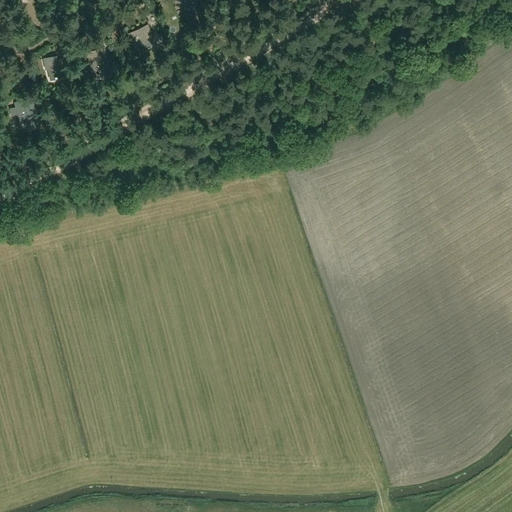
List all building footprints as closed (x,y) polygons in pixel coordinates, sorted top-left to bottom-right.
[(176,0),(180,7),(182,6),(186,16),(191,14),(191,15),(193,14),(192,13),(199,10),(201,13),(202,15),(196,2),(199,1),(198,0),(176,0)] [(143,29),(130,35),(136,49),(141,47),(141,49),(143,48),(142,46),(149,43),(153,53),(159,50),(148,26),(143,28),(143,29)] [(106,54),(104,47),(87,52),(92,74),(97,73),(97,74),(99,74),(99,72),(107,70),(103,55),(106,54)] [(47,62),(50,78),(55,77),(55,79),(57,78),(57,77),(64,75),(62,63),(65,62),(64,58),(61,59),(61,60),(47,62)] [(34,125),(35,125),(34,122),(37,121),(38,125),(38,124),(33,103),(29,103),(30,104),(10,108),(11,116),(17,114),(19,123),(24,122),(24,123),(26,123),(26,121),(33,119),(34,125)]
